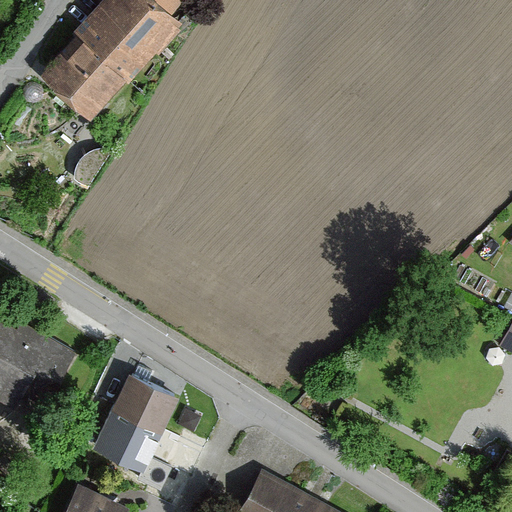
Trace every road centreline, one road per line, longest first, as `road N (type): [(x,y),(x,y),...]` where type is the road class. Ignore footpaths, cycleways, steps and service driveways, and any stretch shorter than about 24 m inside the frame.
road 1 (residential): [(243,399),(0,241)]
road 2 (residential): [(421,511),(243,399)]
road 3 (residential): [(243,399),(187,511)]
